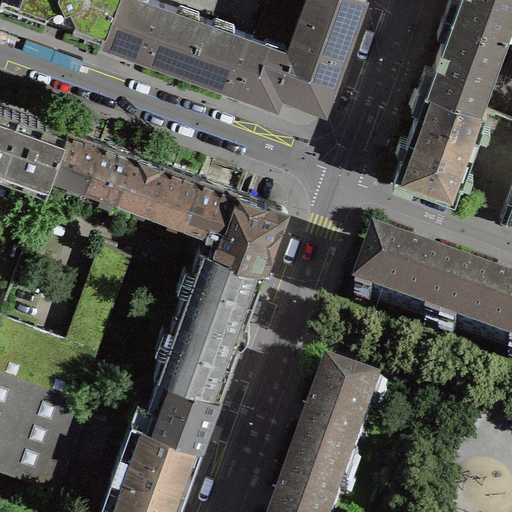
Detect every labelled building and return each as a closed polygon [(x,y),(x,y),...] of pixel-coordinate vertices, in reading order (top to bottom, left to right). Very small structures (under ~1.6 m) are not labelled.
[(11,0),(47,13),(71,21),(102,32),(113,0),(11,0)] [(102,33),(146,48),(188,64),(205,16),(159,0),(113,0),(102,32),(102,33)] [(311,95),(324,100),(360,0),(267,0),(255,34),(292,48),(279,83),(311,95)] [(511,20),(511,0),(455,0),(452,11),(508,32),(511,20)] [(425,85),(482,105),(482,104),(508,32),(452,11),(445,31),(433,64),(425,62),(418,80),(420,81),(420,82),(420,83),(425,85)] [(255,34),(205,16),(188,64),(275,95),(279,83),(292,48),(255,34)] [(487,107),(482,105),(425,85),(394,173),(395,173),(414,180),(455,195),(461,179),(462,180),(463,178),(483,120),(484,119),(482,119),(486,107),(487,107)] [(1,159),(19,109),(0,102),(0,166),(1,163),(0,163),(1,159)] [(46,186),(46,185),(52,169),(52,168),(68,126),(19,109),(1,159),(0,163),(1,163),(10,166),(8,172),(46,186)] [(52,168),(52,169),(85,181),(101,138),(68,126),(52,168)] [(85,181),(118,193),(134,150),(101,138),(85,181)] [(167,162),(134,150),(118,193),(151,204),(167,162)] [(151,204),(184,216),(199,174),(167,162),(151,204)] [(225,219),(226,219),(237,187),(199,174),(184,216),(189,218),(200,222),(205,224),(209,214),(209,213),(225,219)] [(511,181),(501,212),(511,215),(511,181)] [(199,240),(265,264),(285,210),(282,203),(237,187),(226,219),(225,220),(224,220),(220,232),(204,227),(199,240)] [(248,311),(265,264),(199,240),(198,240),(178,233),(145,221),(143,220),(143,221),(138,234),(194,254),(177,303),(179,303),(248,328),(249,327),(249,326),(249,325),(249,324),(249,323),(249,322),(249,321),(249,320),(249,319),(249,318),(249,317),(249,316),(247,316),(245,315),(247,311),(248,311)] [(0,310),(0,366),(80,395),(90,365),(98,345),(98,344),(132,251),(100,240),(66,333),(0,310)] [(439,329),(444,315),(460,272),(374,241),(356,291),(357,292),(354,298),(370,304),(372,297),(427,317),(424,323),(439,329)] [(511,290),(460,272),(444,315),(439,329),(455,334),(457,328),(511,347),(509,354),(511,354),(511,290)] [(168,370),(220,389),(221,387),(237,342),(236,341),(237,337),(239,337),(241,338),(242,337),(243,337),(243,336),(244,336),(244,335),(245,334),(246,333),(247,332),(247,331),(247,330),(248,330),(248,329),(248,328),(179,303),(177,303),(170,322),(162,345),(154,365),(162,368),(168,370)] [(112,505),(119,508),(131,511),(175,511),(189,476),(202,439),(150,420),(142,418),(136,416),(131,414),(131,415),(110,475),(67,459),(58,456),(79,396),(80,395),(0,366),(0,464),(109,504),(112,505)] [(150,420),(202,439),(209,420),(213,409),(220,389),(168,370),(168,371),(167,372),(164,380),(156,377),(155,376),(148,397),(144,395),(136,416),(142,418),(150,420)] [(327,373),(296,459),(352,479),(358,464),(351,462),(371,407),(377,409),(383,394),(377,392),(377,391),(327,373)] [(347,494),(352,479),(296,459),(276,511),(333,511),(340,492),(347,494)]
